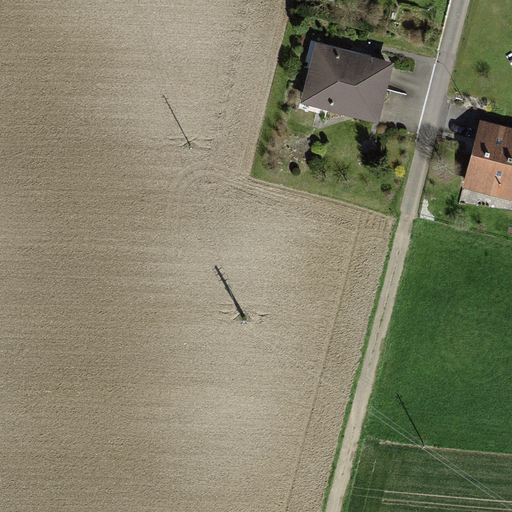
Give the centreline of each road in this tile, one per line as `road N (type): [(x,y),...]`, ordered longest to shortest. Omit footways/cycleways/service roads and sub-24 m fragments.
road 1 (track): [(332,511),(411,194)]
road 2 (residential): [(411,194),(460,0)]
